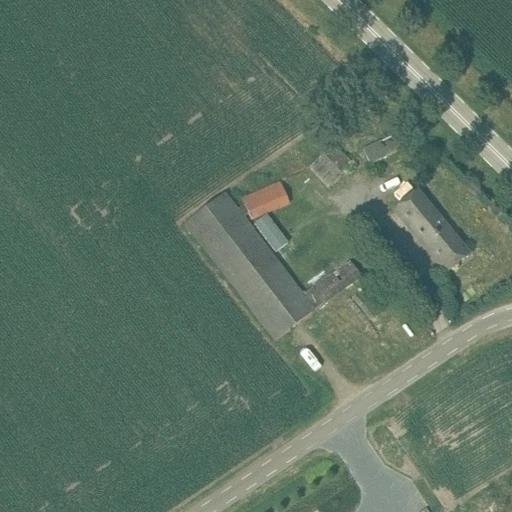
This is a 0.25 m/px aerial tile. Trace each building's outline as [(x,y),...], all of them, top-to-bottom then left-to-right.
[(370,165),(406,148),(398,133),(362,150),(370,165)] [(327,188),(352,166),(334,146),(309,169),(327,188)] [(304,295),(259,236),(244,217),(248,214),(251,222),(280,211),(289,206),(279,184),(242,200),(245,206),(239,210),(227,194),(186,225),(274,342),(360,277),(349,262),(304,295)] [(446,274),(468,255),(416,193),(394,211),(446,274)] [(378,233),(368,242),(386,264),(396,255),(378,233)] [(511,511),(511,481),(465,511),(511,511)]
